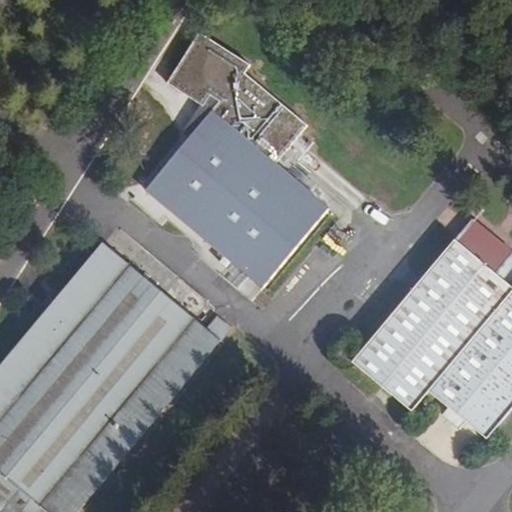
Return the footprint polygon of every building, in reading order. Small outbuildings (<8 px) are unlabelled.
[(253,68),(200,34),(171,84),(204,109),(278,167),(308,129),(246,76),(253,68)] [(204,109),(141,188),(230,261),(219,276),(249,300),(324,204),(278,167),(204,109)] [(351,357),(412,406),(429,384),(448,400),(466,413),(487,430),(511,398),(511,246),(509,244),(493,264),(451,230),(351,357)] [(76,511),(217,341),(98,244),(0,363),(0,511),(76,511)] [(466,413),(448,400),(442,408),(460,421),(466,413)]
